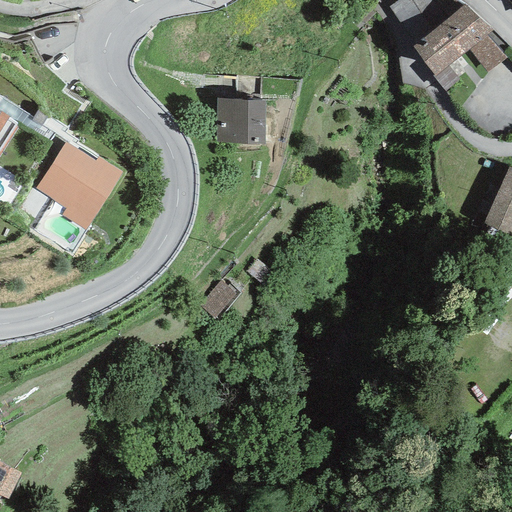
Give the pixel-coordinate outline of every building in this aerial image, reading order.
[(431,0),(399,0),(389,7),(414,45),(449,17),(431,0)] [(414,45),(412,46),(434,74),(435,76),(447,66),(468,49),(486,35),(492,30),(465,4),(449,17),(414,45)] [(486,35),(468,49),(487,72),(506,58),(486,35)] [(460,80),(447,66),(435,76),(434,74),(432,76),(445,92),(460,80)] [(265,101),(216,99),(216,143),(265,145),(265,101)] [(0,153),(17,127),(7,120),(9,117),(0,111),(0,153)] [(85,231),(122,172),(98,157),(96,161),(65,142),(35,189),(66,209),(61,216),(85,231)] [(511,167),(507,166),(484,222),(511,233),(511,167)] [(261,283),(272,271),(257,258),(246,271),(261,283)] [(215,320),(236,295),(218,280),(197,305),(215,320)] [(0,487),(10,468),(0,463),(0,487)] [(20,473),(10,468),(0,487),(0,495),(8,499),(20,473)]
